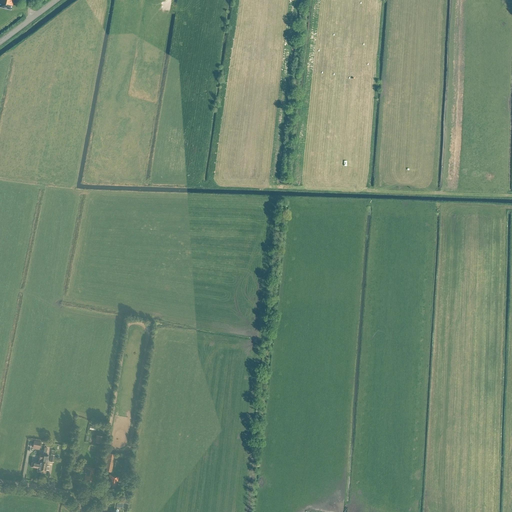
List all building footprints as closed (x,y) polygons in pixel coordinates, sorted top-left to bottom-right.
[(0,0),(0,7),(11,10),(13,3),(14,3),(14,0),(0,0)] [(101,444),(103,437),(96,436),(95,443),(101,444)] [(39,450),(40,442),(34,441),(32,449),(39,450)] [(111,473),(115,455),(108,453),(104,471),(111,473)] [(41,473),(42,464),(41,464),(43,455),(43,454),(40,454),(38,463),(36,463),(36,462),(34,462),(33,462),(32,462),(31,467),(37,469),(37,472),(41,473)] [(93,475),(94,469),(85,467),(84,474),(85,474),(84,481),(91,482),(92,475),(93,475)] [(117,482),(118,477),(109,475),(108,480),(109,480),(108,487),(115,488),(116,481),(117,482)]
